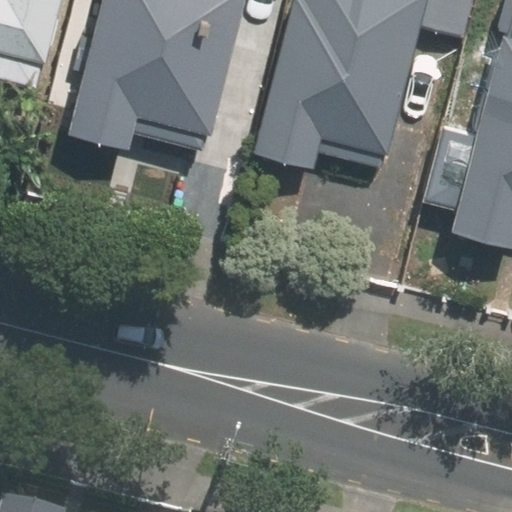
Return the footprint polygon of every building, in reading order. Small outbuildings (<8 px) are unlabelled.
[(0,0),(0,81),(29,88),(51,0),(0,0)] [(192,147),(228,0),(92,0),(60,131),(122,146),(125,130),(192,147)] [(287,0),(250,151),(311,166),(315,149),(383,165),(419,26),(460,35),(468,0),(287,0)] [(511,0),(509,0),(499,37),(492,36),(439,229),(505,248),(510,227),(511,227),(511,0)] [(61,511),(62,511),(3,496),(0,507),(0,511),(61,511)]
